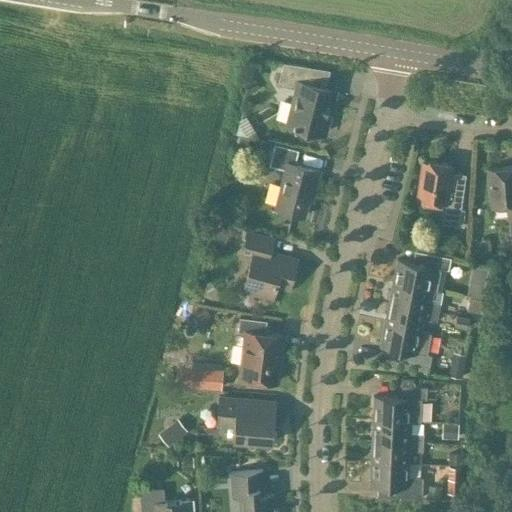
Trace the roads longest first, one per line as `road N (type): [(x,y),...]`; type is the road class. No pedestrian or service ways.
road 1 (unclassified): [(321,511),(325,353),(382,114)]
road 2 (unclassified): [(397,55),(69,0)]
road 3 (residential): [(382,114),(511,131)]
